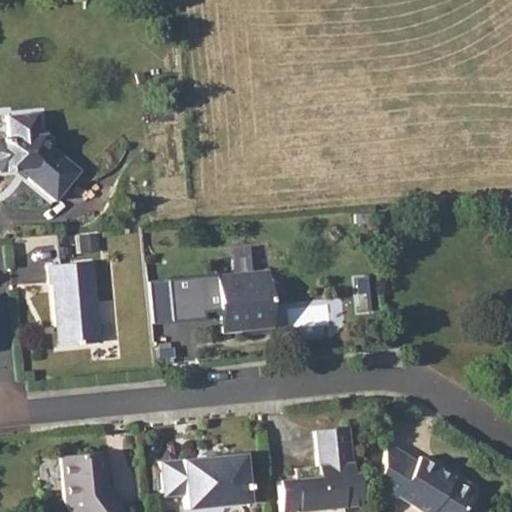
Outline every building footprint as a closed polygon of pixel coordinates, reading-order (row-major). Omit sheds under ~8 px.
[(35,112),(4,116),(7,137),(0,137),(0,172),(22,170),(26,173),(24,176),(54,201),(80,170),(37,136),(35,112)] [(91,261),(46,263),(47,284),(50,285),(54,328),(61,327),(62,344),(98,341),(91,261)] [(263,268),(211,271),(218,331),(270,326),(263,268)] [(347,474),(343,428),(311,431),(315,466),(291,468),(292,479),(274,481),(276,511),(294,510),(294,511),(337,511),(337,506),(355,504),(352,473),(347,474)] [(381,444),(373,492),(389,501),(391,497),(418,511),(452,511),(455,508),(463,505),(468,496),(468,485),(457,479),(445,479),(433,474),(435,468),(413,455),(410,459),(381,444)] [(61,502),(68,511),(121,511),(124,511),(100,477),(105,473),(103,451),(58,455),(61,502)] [(238,454),(156,462),(159,496),(180,495),(182,511),(242,504),(238,454)]
